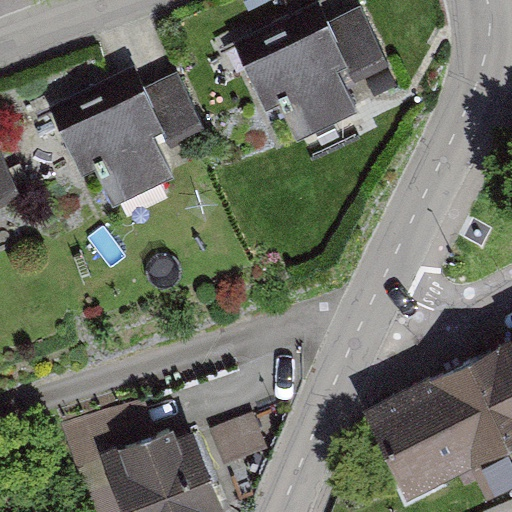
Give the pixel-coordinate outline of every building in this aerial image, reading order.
[(362,0),(332,15),(352,57),(360,74),(391,60),(362,0)] [(332,15),(244,57),(268,106),(282,100),(299,135),(360,106),(339,63),(352,57),(332,15)] [(179,65),(148,80),(168,122),(177,140),(208,125),(179,65)] [(148,80),(61,122),(85,171),(99,165),(116,200),(177,171),(156,128),(168,122),(148,80)] [(0,141),(0,199),(23,189),(0,141)] [(511,342),(367,410),(404,490),(511,440),(511,342)] [(176,418),(103,447),(129,511),(212,511),(229,505),(195,420),(179,426),(176,418)]
